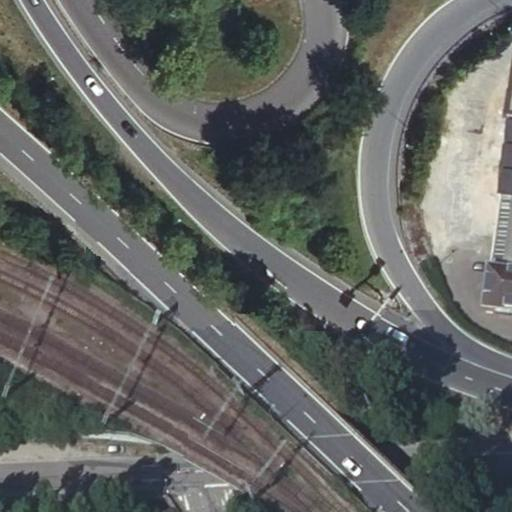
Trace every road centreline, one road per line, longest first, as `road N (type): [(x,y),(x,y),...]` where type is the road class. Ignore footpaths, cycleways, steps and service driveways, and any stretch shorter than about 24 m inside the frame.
road 1 (trunk): [(477,377),(275,269),(128,134),(27,0)]
road 2 (primary): [(81,198),(407,511)]
road 3 (trunk): [(477,377),(407,285),(384,225),(378,172),(387,115),(407,71),(485,0)]
road 4 (tertiary): [(188,468),(404,457)]
road 5 (tertiary): [(188,468),(0,477)]
